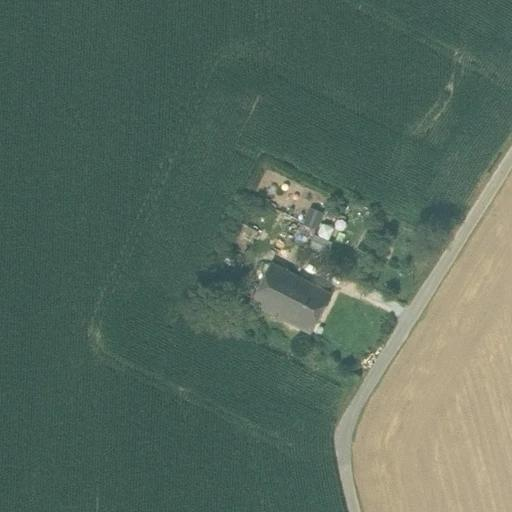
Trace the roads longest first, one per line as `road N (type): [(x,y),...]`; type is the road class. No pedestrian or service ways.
road 1 (unclassified): [(355,511),(335,436),(511,154)]
road 2 (track): [(278,251),(408,318)]
